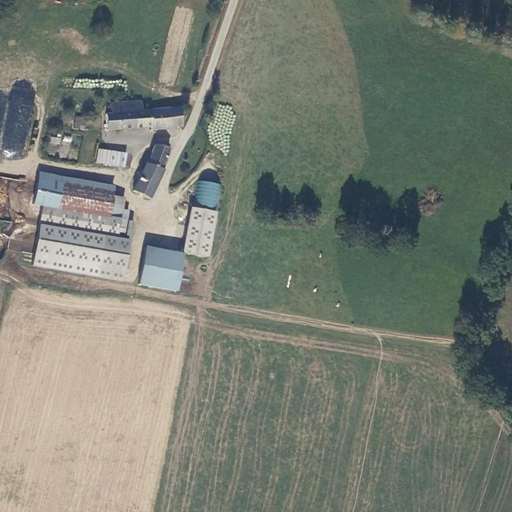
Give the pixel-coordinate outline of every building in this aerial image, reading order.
[(151,129),(177,125),(181,125),(178,104),(142,110),(140,99),(119,102),(109,103),(109,113),(104,114),(105,130),(151,124),(151,129)] [(80,132),(81,121),(71,120),(70,131),(80,132)] [(159,170),(167,148),(155,144),(150,159),(144,156),(141,162),(145,164),(132,191),(145,198),(159,170)] [(123,154),(98,150),(96,159),(122,163),(123,154)] [(42,202),(36,233),(113,247),(123,195),(110,192),(112,182),(38,169),(32,201),(42,202)] [(196,179),(184,254),(210,258),(218,209),(216,209),(220,183),(196,179)] [(136,283),(173,290),(180,252),(142,246),(136,283)]
